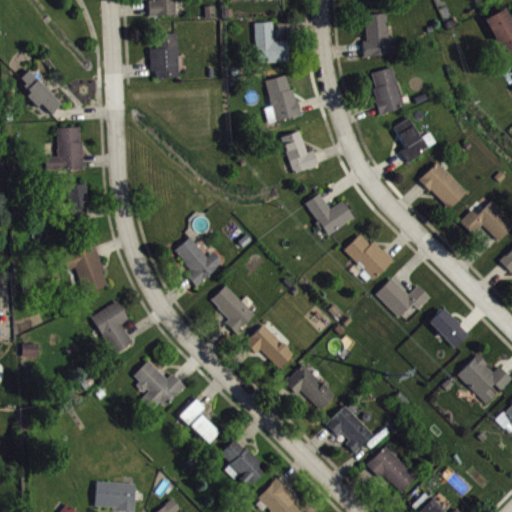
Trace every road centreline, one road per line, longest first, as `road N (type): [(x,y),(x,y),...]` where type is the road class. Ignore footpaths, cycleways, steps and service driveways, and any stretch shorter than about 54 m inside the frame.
road 1 (residential): [(361,511),(177,325),(147,278),(122,191),(113,0)]
road 2 (residential): [(511,326),(376,191),(329,68),(324,0)]
